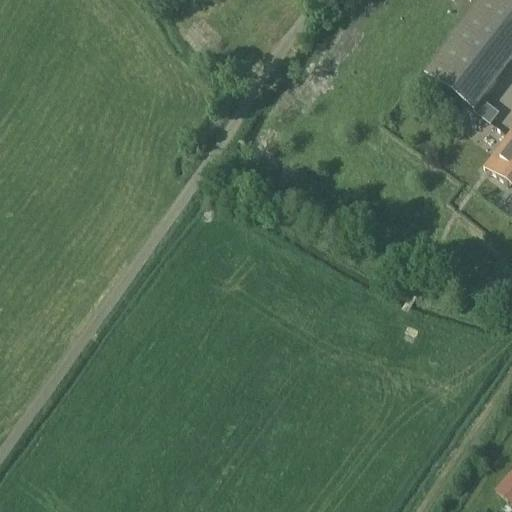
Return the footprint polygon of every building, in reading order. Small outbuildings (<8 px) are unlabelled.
[(262,26),(287,0),(227,0),(194,34),(213,52),(249,14),(262,26)] [(474,115),(511,64),(511,0),(483,0),(424,76),(474,115)] [(464,141),(494,157),(501,144),(471,128),(464,141)] [(511,145),(489,175),(507,190),(511,183),(511,145)] [(511,508),(511,474),(495,493),(511,508)]
